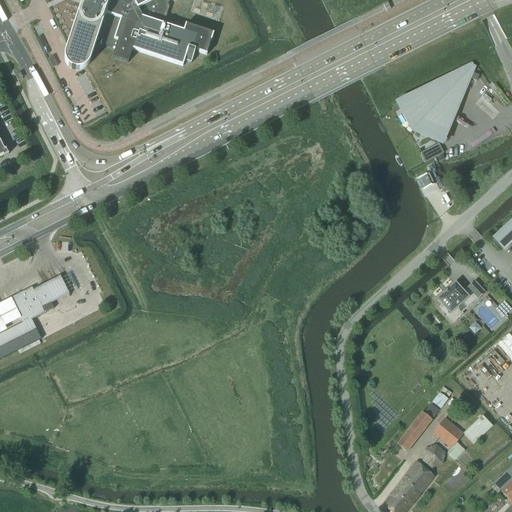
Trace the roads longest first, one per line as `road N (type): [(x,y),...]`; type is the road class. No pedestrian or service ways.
road 1 (secondary): [(95,205),(495,0)]
road 2 (residential): [(373,511),(356,484),(340,336),(511,176)]
road 3 (secondary): [(444,0),(155,148)]
road 4 (unclassified): [(260,511),(118,509),(0,479)]
